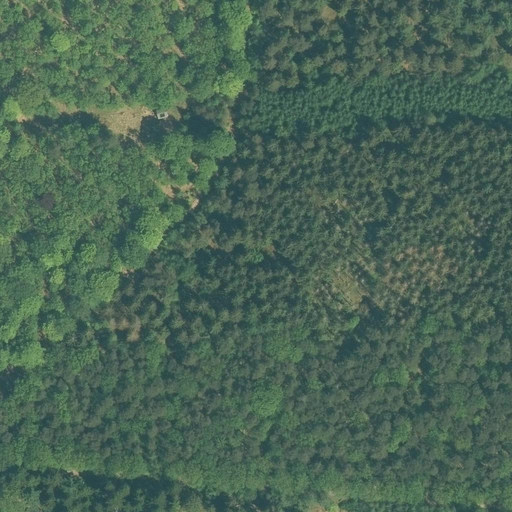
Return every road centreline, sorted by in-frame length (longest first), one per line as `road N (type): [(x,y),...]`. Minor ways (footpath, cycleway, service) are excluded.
road 1 (track): [(511,506),(0,464)]
road 2 (track): [(0,404),(204,195),(229,149),(250,20),(245,0)]
